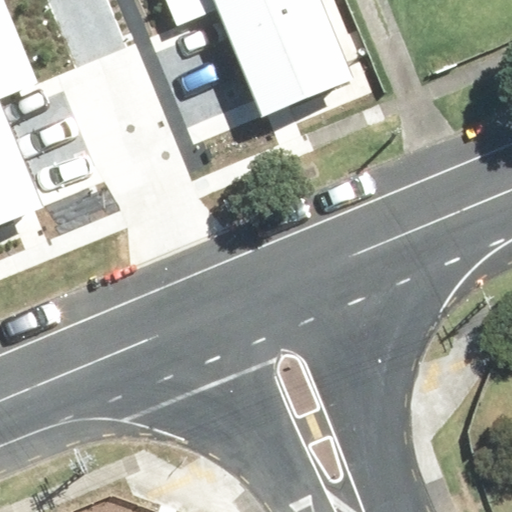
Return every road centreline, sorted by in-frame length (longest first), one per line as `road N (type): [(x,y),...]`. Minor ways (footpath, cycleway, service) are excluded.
road 1 (residential): [(261,296),(0,402)]
road 2 (residential): [(511,190),(261,296)]
road 3 (residential): [(354,511),(261,296)]
